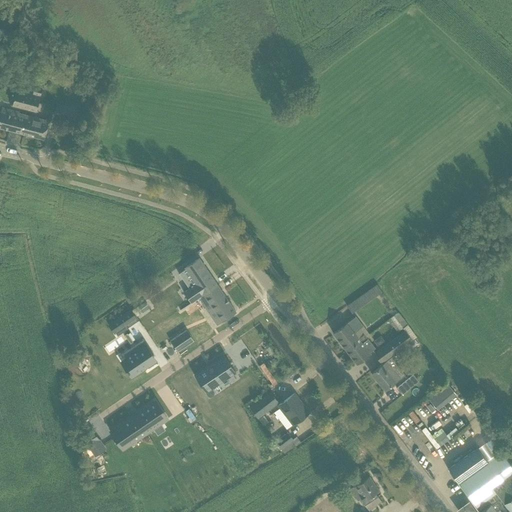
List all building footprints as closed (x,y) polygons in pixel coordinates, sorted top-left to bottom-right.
[(34,86),(32,94),(28,109),(36,111),(42,88),(34,86)] [(12,105),(28,109),(32,94),(16,90),(12,105)] [(54,114),(78,120),(80,110),(56,104),(54,114)] [(0,111),(0,127),(44,139),(48,121),(13,112),(12,115),(0,111)] [(185,269),(178,274),(179,274),(189,289),(183,292),(191,303),(198,298),(202,304),(207,301),(217,315),(212,318),(216,325),(221,322),(227,318),(236,312),(199,258),(185,268),(185,269)] [(161,278),(166,285),(176,278),(171,271),(161,278)] [(345,306),(350,313),(380,290),(375,283),(345,306)] [(138,306),(142,313),(148,308),(144,302),(138,306)] [(130,310),(108,325),(114,333),(115,333),(124,326),(126,328),(127,328),(139,320),(135,314),(134,315),(130,310)] [(388,319),(398,331),(407,324),(398,312),(388,319)] [(333,333),(346,351),(359,341),(361,343),(367,339),(363,334),(357,338),(353,333),(361,326),(354,316),(340,327),(333,333)] [(181,333),(170,341),(177,352),(193,341),(189,335),(186,330),(181,333)] [(374,353),(381,362),(411,339),(404,330),(374,353)] [(133,342),(132,341),(128,334),(127,333),(124,335),(130,344),(133,342)] [(257,350),(260,355),(269,350),(258,333),(241,344),(248,355),(257,350)] [(359,341),(346,351),(356,364),(364,358),(370,354),(369,352),(374,348),(367,339),(361,343),(359,341)] [(137,354),(122,364),(123,364),(127,369),(126,370),(128,372),(132,377),(132,378),(156,362),(151,355),(153,353),(145,342),(144,342),(144,343),(134,350),(137,354)] [(224,355),(194,375),(205,392),(235,372),(224,355)] [(371,374),(385,390),(400,377),(386,361),(371,374)] [(111,367),(105,369),(114,388),(120,385),(111,367)] [(396,388),(401,395),(418,381),(412,374),(396,388)] [(450,383),(429,397),(437,409),(458,395),(450,383)] [(250,408),(252,410),(258,418),(278,403),(270,392),(262,398),(250,408)] [(279,405),(294,424),(308,413),(302,404),(299,400),(294,393),(279,405)] [(139,416),(136,418),(146,432),(153,427),(151,425),(158,421),(159,423),(166,419),(154,402),(137,414),(139,416)] [(132,418),(114,430),(118,436),(120,434),(127,445),(146,432),(136,418),(133,420),(132,418)] [(167,439),(173,452),(196,441),(190,428),(167,439)] [(106,438),(100,429),(89,437),(95,445),(106,438)] [(434,440),(440,447),(450,437),(444,431),(434,440)] [(275,442),(283,452),(300,442),(296,437),(293,440),(287,433),(275,442)] [(511,511),(511,463),(502,450),(486,461),(477,448),(448,469),(447,469),(471,501),(478,511),(511,511)] [(102,455),(104,466),(112,465),(111,454),(102,455)] [(349,489),(357,501),(360,499),(368,510),(381,501),(375,493),(379,491),(369,476),(349,489)] [(478,511),(471,501),(456,511),(478,511)]
